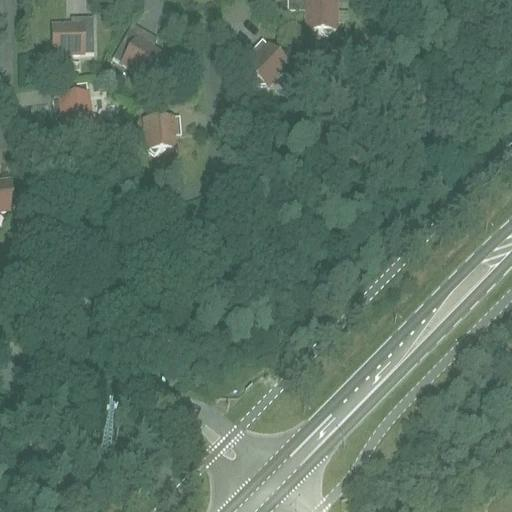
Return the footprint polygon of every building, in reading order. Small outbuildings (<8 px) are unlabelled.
[(335,33),(335,3),(287,3),(287,15),(304,15),(306,18),(306,33),(321,33),(327,39),(333,33),(335,33)] [(70,26),(68,29),(52,29),(52,44),(47,50),(53,56),(53,58),(83,57),(82,21),(70,21),(70,26)] [(150,41),(139,35),(121,67),(147,82),(148,80),(156,78),(157,77),(154,70),(162,57),(148,49),(147,45),(150,41)] [(267,90),(288,68),(262,43),(253,52),(257,55),(257,59),(246,70),(250,79),(257,88),(257,89),(266,88),(267,90)] [(90,127),(92,127),(87,97),(52,102),(53,114),(58,113),(61,116),(63,131),(78,129),(84,134),(85,134),(90,127)] [(160,152),(174,151),(173,136),(176,132),(180,132),(179,120),(143,123),(145,153),(147,153),(154,158),(160,152)] [(0,214),(12,213),(9,184),(0,184),(0,214)] [(64,267),(94,270),(94,268),(101,263),(101,262),(96,256),(97,241),(82,240),(79,237),(80,232),(68,231),(64,267)]
